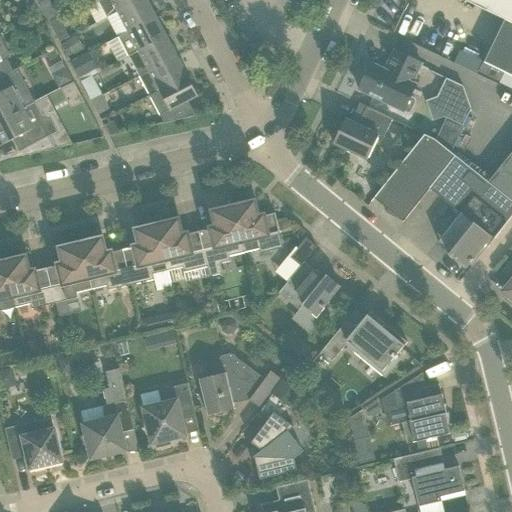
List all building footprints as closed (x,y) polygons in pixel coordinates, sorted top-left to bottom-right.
[(49,0),(45,0),(39,4),(49,23),(58,18),(49,0)] [(140,0),(97,0),(107,17),(140,0)] [(156,17),(146,0),(140,0),(107,17),(107,18),(117,12),(128,32),(156,17)] [(511,0),(462,0),(504,20),(509,22),(488,65),(483,63),(482,62),(478,72),(511,88),(511,0)] [(156,17),(128,32),(117,38),(127,57),(166,37),(156,17)] [(69,37),(58,18),(49,23),(59,42),(69,37)] [(60,44),(67,58),(83,49),(76,36),(60,44)] [(176,56),(166,37),(127,57),(138,76),(176,56)] [(0,38),(0,77),(13,71),(7,59),(10,57),(0,38)] [(415,98),(410,96),(416,85),(412,83),(421,64),(394,50),(384,70),(371,64),(368,70),(364,72),(360,79),(362,83),(358,90),(403,111),(407,113),(410,112),(416,101),(415,98)] [(459,50),(453,63),(471,71),(477,59),(459,50)] [(90,51),(69,62),(79,79),(99,68),(90,51)] [(187,76),(176,56),(138,76),(149,96),(187,76)] [(13,71),(0,77),(0,119),(23,108),(17,96),(24,92),(13,71)] [(91,101),(101,96),(91,76),(80,82),(91,101)] [(187,76),(149,96),(160,115),(164,123),(195,115),(188,101),(197,96),(187,76)] [(438,114),(462,125),(471,109),(463,87),(446,79),(434,103),(438,114)] [(108,109),(101,96),(91,101),(97,114),(108,109)] [(33,102),(23,108),(0,119),(0,146),(19,136),(25,148),(57,132),(50,119),(49,120),(41,118),(33,102)] [(366,106),(357,125),(345,119),(333,143),(367,159),(378,136),(383,139),(392,119),(366,106)] [(104,126),(109,136),(119,134),(113,121),(104,126)] [(429,189),(456,156),(434,139),(424,134),(373,198),(402,221),(429,189)] [(511,151),(488,182),(511,201),(511,151)] [(456,156),(429,189),(460,213),(438,242),(450,252),(448,255),(465,269),(468,264),(472,267),(511,215),(511,201),(488,182),(456,156)] [(279,232),(275,213),(257,217),(254,202),(233,207),(244,252),(259,249),(260,254),(271,251),(282,248),(279,233),(279,232)] [(244,252),(233,207),(212,212),(216,227),(199,231),(207,267),(209,276),(223,273),(220,263),(230,261),(229,256),(244,252)] [(177,220),(157,225),(168,271),(182,267),(184,272),(207,267),(199,231),(181,235),(177,220)] [(140,245),(122,250),(131,285),(154,279),(153,274),(168,271),(157,225),(136,230),(140,245)] [(304,261),(316,246),(306,238),(298,248),(290,258),(300,266),(304,261)] [(131,285),(122,250),(105,254),(101,239),(81,244),(92,289),(106,285),(107,291),(131,285)] [(64,264),(46,268),(55,303),(78,298),(77,292),(92,289),(81,244),(60,248),(64,264)] [(25,257),(4,262),(15,307),(30,304),(31,309),(55,303),(46,268),(29,272),(25,257)] [(319,274),(304,261),(300,266),(278,293),(299,310),(302,305),(313,314),(320,305),(323,308),(340,287),(326,275),(322,280),(317,276),(319,274)] [(511,274),(511,280),(503,292),(508,296),(505,298),(511,303),(511,261),(505,269),(511,274)] [(15,307),(4,262),(0,262),(0,316),(2,316),(0,311),(15,307)] [(247,297),(245,303),(246,308),(256,305),(254,296),(247,297)] [(356,350),(368,359),(386,375),(398,360),(396,358),(398,356),(397,355),(407,342),(369,311),(352,332),(343,325),(321,351),(332,361),(345,345),(354,353),(356,350)] [(158,315),(139,319),(143,333),(161,329),(158,315)] [(224,319),(220,325),(221,331),(226,334),(232,334),(236,328),(235,322),(235,321),(230,318),(224,319)] [(172,330),(162,332),(166,347),(176,344),(172,330)] [(112,344),(101,347),(103,358),(115,356),(112,344)] [(19,350),(0,354),(0,367),(22,363),(19,350)] [(261,409),(272,394),(282,380),(270,371),(265,379),(230,354),(221,356),(215,363),(218,374),(198,379),(207,415),(234,409),(233,403),(237,402),(237,400),(248,398),(250,399),(249,400),(261,409)] [(120,433),(134,430),(119,368),(105,372),(109,388),(103,389),(106,405),(103,406),(104,420),(84,425),(91,458),(124,450),(120,433)] [(5,369),(0,370),(0,389),(9,387),(5,369)] [(422,373),(393,391),(397,406),(407,404),(410,420),(401,423),(406,444),(416,441),(436,437),(449,434),(447,427),(444,414),(446,413),(442,394),(441,394),(428,397),(425,387),(422,373)] [(179,413),(194,409),(187,383),(158,390),(161,404),(143,408),(152,443),(156,442),(157,446),(169,444),(168,439),(185,435),(179,413)] [(272,394),(261,409),(255,416),(265,423),(251,443),(261,451),(255,456),(254,456),(259,480),(296,471),(293,458),(302,451),(287,431),(292,428),(293,428),(293,427),(280,417),(288,406),(272,394)] [(362,410),(348,419),(353,441),(369,437),(362,410)] [(24,449),(26,457),(30,472),(62,465),(54,429),(37,433),(34,421),(4,429),(10,452),(24,449)] [(412,479),(419,506),(441,501),(440,497),(464,491),(458,466),(445,469),(440,448),(393,459),(399,482),(412,479)] [(315,511),(307,480),(276,487),(279,500),(261,505),(262,511),(315,511)] [(354,511),(366,511),(365,506),(352,503),(354,511)]
